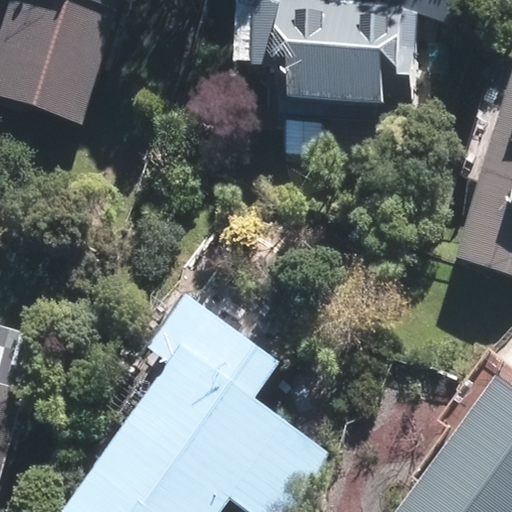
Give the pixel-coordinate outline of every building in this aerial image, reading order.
[(131,0),(33,0),(6,92),(96,118),(131,0)] [(457,21),(464,0),(395,0),(395,1),(457,21)] [(417,19),(277,10),(274,61),(301,63),(298,107),(411,113),(417,19)] [(511,141),(475,252),(511,264),(511,141)] [(0,471),(38,353),(0,340),(0,471)] [(194,360),(81,511),(216,511),(235,487),(269,511),(287,511),(328,458),(194,360)] [(511,511),(511,392),(504,387),(415,511),(511,511)]
